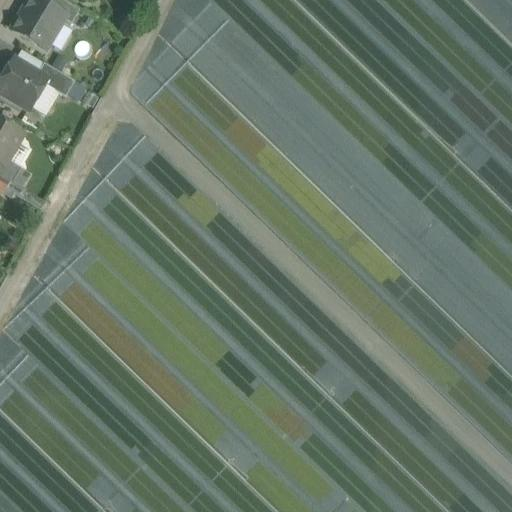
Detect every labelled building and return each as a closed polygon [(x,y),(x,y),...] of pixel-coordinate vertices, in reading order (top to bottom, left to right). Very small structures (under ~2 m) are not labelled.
[(42,4),(35,0),(30,0),(11,32),(44,52),(63,21),(65,17),(42,4)] [(79,12),(58,0),(44,0),(42,4),(65,17),(63,21),(71,26),(79,12)] [(37,75),(13,61),(0,83),(0,95),(29,112),(44,87),(47,81),(37,75)] [(74,83),(43,65),(37,75),(47,81),(44,87),(65,100),(74,83)] [(19,134),(0,123),(0,164),(4,167),(7,162),(17,144),(16,139),(19,134)] [(4,167),(0,164),(0,178),(8,183),(11,185),(20,170),(7,162),(4,167)]
